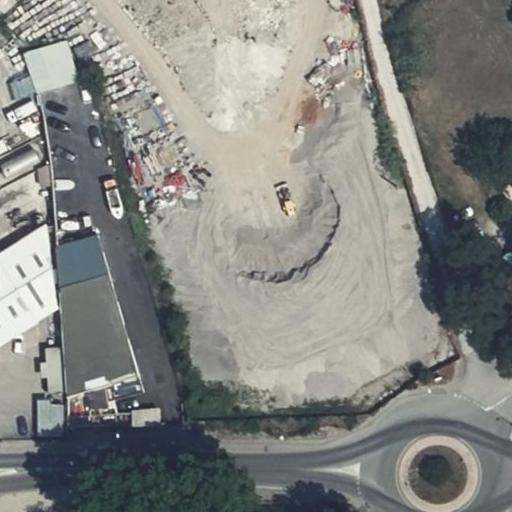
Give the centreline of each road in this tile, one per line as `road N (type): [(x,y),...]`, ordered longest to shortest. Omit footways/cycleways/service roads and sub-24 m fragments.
road 1 (tertiary): [(271,469),(0,473)]
road 2 (tertiary): [(399,432),(271,469)]
road 3 (tertiary): [(271,469),(387,501)]
